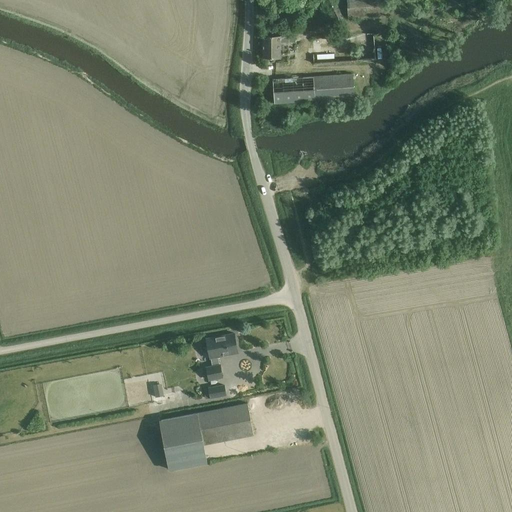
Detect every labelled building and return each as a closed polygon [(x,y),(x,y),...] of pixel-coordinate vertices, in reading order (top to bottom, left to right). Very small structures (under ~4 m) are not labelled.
[(324,0),(335,21),(344,17),(335,0),(324,0)] [(346,0),(348,18),(380,16),(378,0),(346,0)] [(295,36),(273,36),(263,36),(263,58),(280,58),(280,42),(295,42),(295,36)] [(365,53),(365,42),(354,42),(354,52),(365,53)] [(274,103),(284,103),(355,97),(353,74),(273,79),(274,103)] [(234,333),(207,338),(210,358),(211,358),(212,366),(207,367),(209,380),(223,377),(220,364),(218,356),(238,353),(234,333)] [(161,383),(154,384),(156,396),(163,395),(161,383)] [(225,394),(224,385),(209,388),(211,397),(225,394)] [(254,434),(248,403),(161,420),(171,469),(207,462),(203,444),(254,434)]
